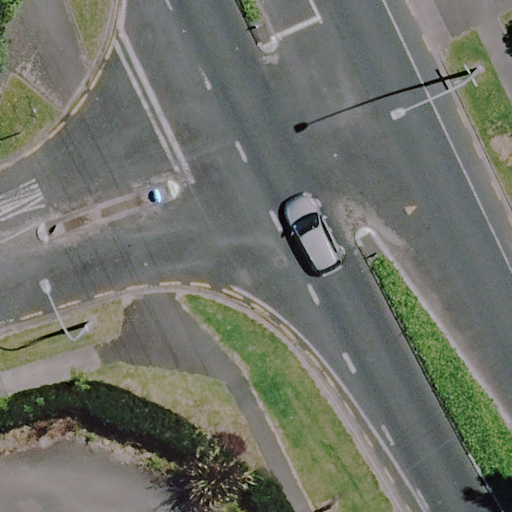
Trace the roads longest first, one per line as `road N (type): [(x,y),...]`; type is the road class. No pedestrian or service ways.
road 1 (residential): [(0,253),(364,116)]
road 2 (secondary): [(511,431),(364,116)]
road 3 (secondary): [(364,116),(307,0)]
